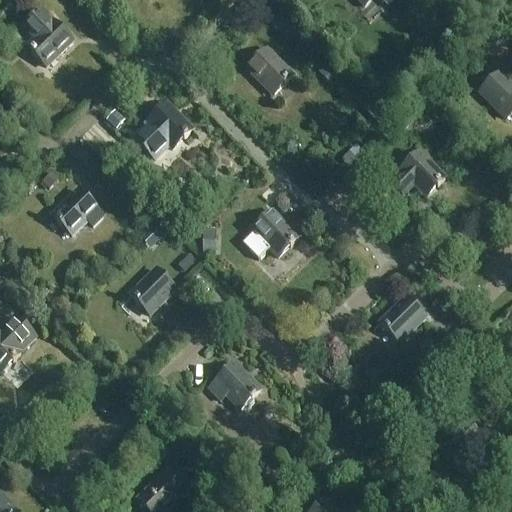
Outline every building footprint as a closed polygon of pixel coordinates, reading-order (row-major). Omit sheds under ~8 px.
[(355,0),(364,8),(372,0),(355,0)] [(22,30),(34,43),(27,50),(46,69),(72,44),(53,24),(40,12),(22,30)] [(292,47),(299,40),(301,37),(295,31),(286,40),(292,47)] [(493,60),(507,58),(505,42),(490,45),(493,60)] [(348,73),(357,64),(345,52),(336,61),(348,73)] [(272,98),(292,79),(267,53),(247,72),(272,98)] [(316,74),(330,87),(340,76),(326,63),(316,74)] [(505,122),(511,115),(511,89),(500,77),(480,96),(505,122)] [(387,119),(371,104),(363,111),(379,127),(387,119)] [(153,132),(138,147),(156,165),(170,151),(174,154),(194,133),(167,106),(147,126),(153,132)] [(116,133),(125,125),(115,114),(107,122),(116,133)] [(407,114),(393,126),(401,135),(415,123),(407,114)] [(424,117),(417,123),(427,134),(434,128),(424,117)] [(348,168),(359,158),(353,151),(342,161),(348,168)] [(400,198),(412,187),(425,200),(444,181),(419,156),(400,175),(402,177),(391,188),(400,198)] [(58,181),(51,174),(41,185),(48,192),(58,181)] [(72,238),(98,213),(79,194),(53,219),(72,238)] [(279,260),(298,241),(273,215),(253,234),(279,260)] [(159,219),(138,241),(145,247),(166,226),(159,219)] [(203,257),(215,256),(215,232),(203,232),(203,257)] [(228,254),(211,276),(225,287),(242,265),(228,254)] [(189,257),(178,268),(184,275),(196,263),(189,257)] [(150,318),(175,293),(157,273),(131,299),(150,318)] [(399,346),(425,320),(406,301),(380,326),(399,346)] [(0,335),(0,373),(1,375),(21,356),(19,354),(34,340),(15,321),(0,335)] [(451,343),(467,358),(479,345),(464,330),(451,343)] [(240,412),(260,393),(235,368),(215,386),(240,412)] [(176,392),(167,402),(179,413),(188,404),(176,392)] [(457,469),(482,443),(463,424),(438,449),(457,469)] [(146,511),(166,511),(191,489),(172,469),(138,502),(146,511)] [(0,511),(14,511),(0,497),(0,511)] [(334,511),(326,503),(316,511),(334,511)]
